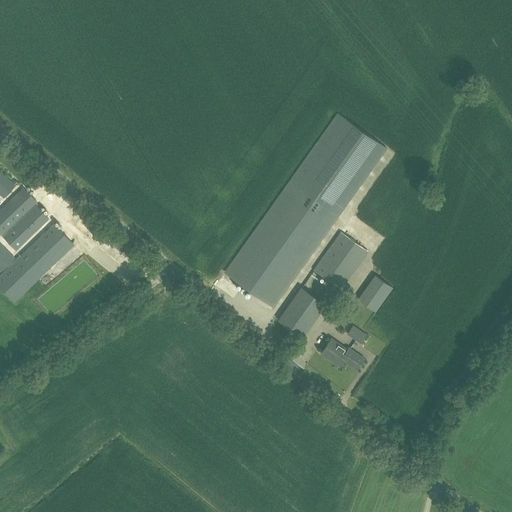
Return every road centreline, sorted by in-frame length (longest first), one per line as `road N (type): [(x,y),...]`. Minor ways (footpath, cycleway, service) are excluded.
road 1 (unclassified): [(475,511),(0,126)]
road 2 (track): [(0,387),(172,271)]
